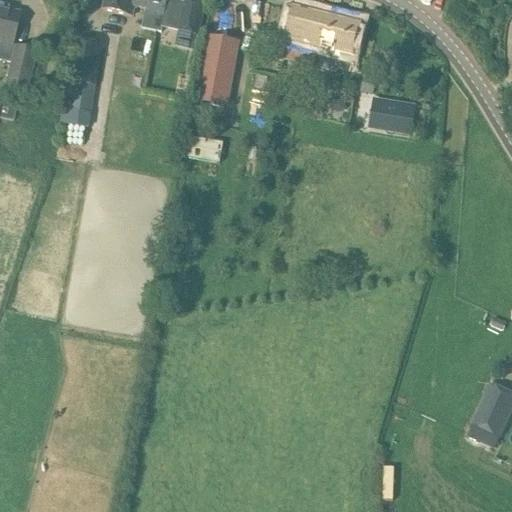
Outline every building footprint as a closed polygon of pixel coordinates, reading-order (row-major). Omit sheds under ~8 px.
[(130,6),(147,10),(149,0),(106,0),(104,10),(128,16),(130,6)] [(149,0),(147,10),(146,16),(164,20),(168,0),(149,0)] [(199,38),(206,7),(184,1),(176,33),(199,38)] [(295,6),(281,57),(313,67),(318,49),(350,58),(360,25),(295,6)] [(10,49),(18,16),(0,11),(0,61),(9,64),(3,87),(27,93),(38,52),(13,46),(12,50),(10,49)] [(197,103),(229,109),(241,43),(209,37),(197,103)] [(96,90),(104,45),(75,42),(68,85),(96,90)] [(179,76),(176,95),(188,97),(190,78),(179,76)] [(0,102),(1,98),(0,97),(0,120),(13,123),(16,108),(0,104),(0,102)] [(409,135),(414,108),(375,101),(370,129),(409,135)] [(511,412),(511,396),(490,387),(466,438),(494,451),(511,412)] [(382,467),(380,500),(395,501),(396,468),(382,467)]
